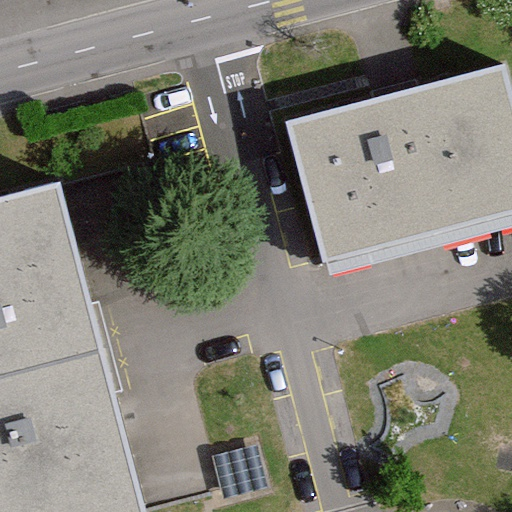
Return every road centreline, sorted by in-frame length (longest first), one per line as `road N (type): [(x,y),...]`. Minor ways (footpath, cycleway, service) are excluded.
road 1 (tertiary): [(273,0),(0,71)]
road 2 (unknown): [(111,346),(282,312)]
